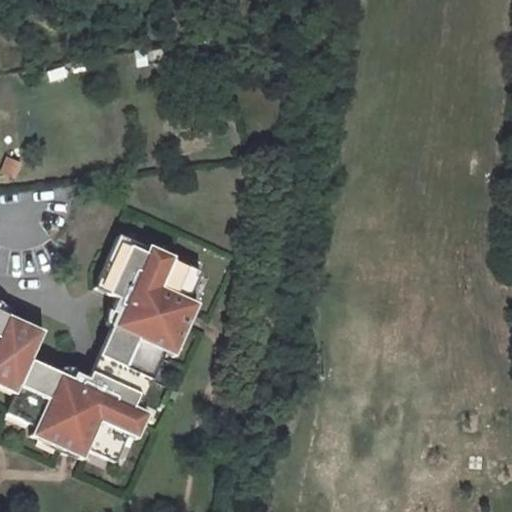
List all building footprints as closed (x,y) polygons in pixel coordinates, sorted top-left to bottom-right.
[(0,374),(17,382),(13,391),(4,411),(32,423),(63,437),(85,447),(113,459),(126,431),(131,418),(137,405),(162,347),(176,317),(186,295),(198,267),(179,259),(180,255),(146,240),(144,244),(115,231),(97,271),(109,276),(108,278),(108,281),(108,283),(108,286),(109,287),(109,289),(110,290),(110,292),(111,293),(114,294),(108,307),(115,309),(95,353),(106,357),(100,371),(99,371),(85,375),(72,369),(70,374),(28,356),(41,327),(6,311),(0,308),(0,374)] [(97,271),(91,284),(111,293),(110,292),(110,290),(109,289),(109,287),(108,286),(108,283),(108,281),(108,278),(109,276),(97,271)] [(186,322),(192,310),(196,300),(186,295),(176,317),(186,322)] [(176,317),(162,347),(172,352),(186,322),(176,317)] [(100,371),(106,357),(95,353),(85,375),(99,371),(100,371)] [(0,385),(13,391),(17,382),(0,374),(0,385)] [(137,405),(131,418),(141,422),(146,409),(137,405)] [(126,431),(135,435),(141,422),(131,418),(126,431)] [(27,433),(58,447),(59,447),(63,437),(32,423),(27,433)] [(85,447),(63,437),(59,447),(58,447),(80,457),(80,456),(85,447)]
